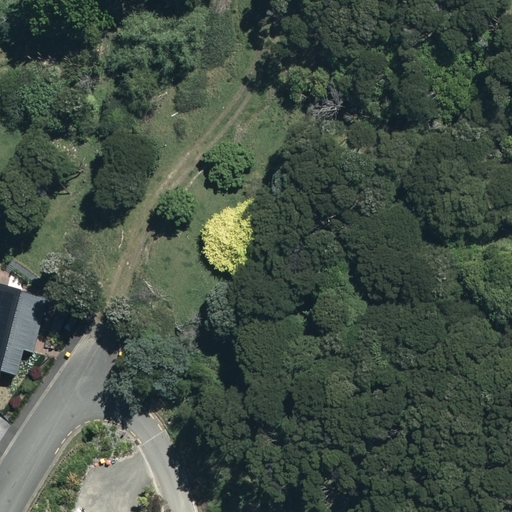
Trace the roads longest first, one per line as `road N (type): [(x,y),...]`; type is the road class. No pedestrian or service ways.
road 1 (track): [(115,333),(131,252),(151,212),(250,91),(266,54),(274,0)]
road 2 (residential): [(0,507),(115,333)]
road 3 (track): [(83,378),(126,408),(152,439),(177,511)]
